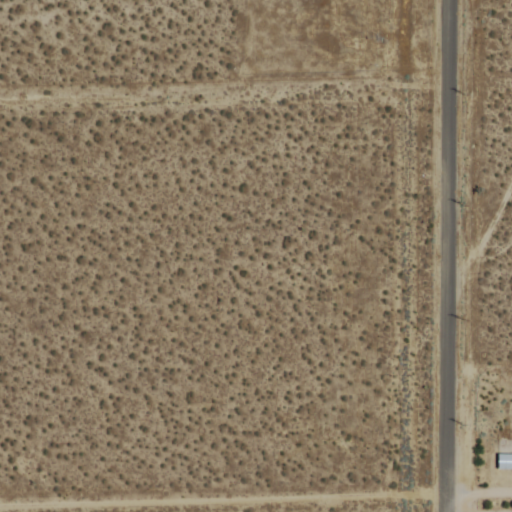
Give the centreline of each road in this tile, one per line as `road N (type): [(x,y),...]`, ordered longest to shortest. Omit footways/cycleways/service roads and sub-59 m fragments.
road 1 (residential): [(436,511),(441,0)]
road 2 (residential): [(0,496),(437,486)]
